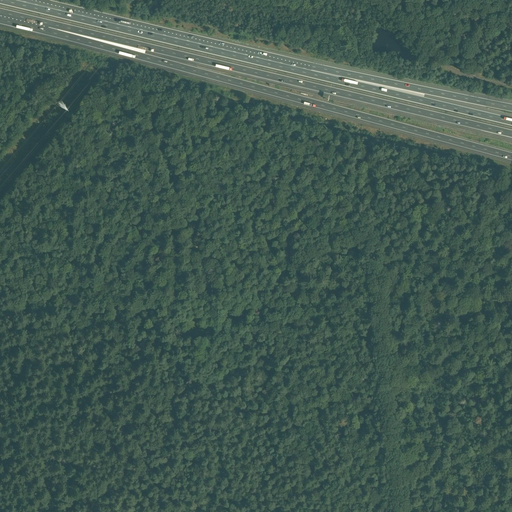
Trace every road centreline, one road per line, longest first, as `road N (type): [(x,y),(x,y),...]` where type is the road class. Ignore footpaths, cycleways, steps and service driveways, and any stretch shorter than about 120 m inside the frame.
road 1 (track): [(86,498),(145,476),(171,427),(177,392),(288,350),(296,338),(297,267),(249,122),(161,147)]
road 2 (track): [(511,184),(472,181),(203,291),(0,345)]
road 3 (motorway): [(47,27),(511,156)]
road 4 (motorway): [(47,27),(511,133)]
road 5 (motorway): [(311,71),(11,0)]
road 6 (track): [(401,511),(373,222)]
road 7 (unknown): [(474,511),(377,482),(321,504),(255,505),(250,511)]
road 8 (motorway): [(511,121),(311,71)]
road 9 (motorway): [(511,108),(311,71)]
road 10 (track): [(161,147),(0,196)]
road 11 (track): [(274,511),(266,357)]
road 12 (track): [(161,147),(213,287)]
road 13 (track): [(511,301),(386,352)]
